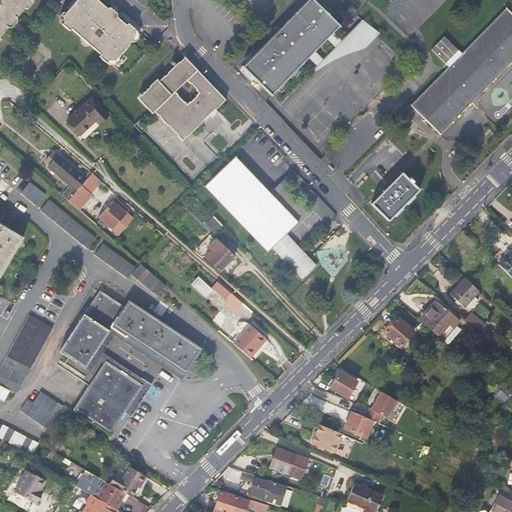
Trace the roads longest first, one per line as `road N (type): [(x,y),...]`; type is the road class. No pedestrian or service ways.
road 1 (residential): [(404,271),(182,30)]
road 2 (residential): [(94,263),(219,348),(268,408)]
road 3 (secondary): [(404,271),(268,408)]
road 4 (residential): [(0,411),(23,395),(94,263)]
road 5 (secondary): [(511,161),(404,271)]
road 6 (secondary): [(268,408),(166,511)]
road 7 (residential): [(0,352),(62,237)]
